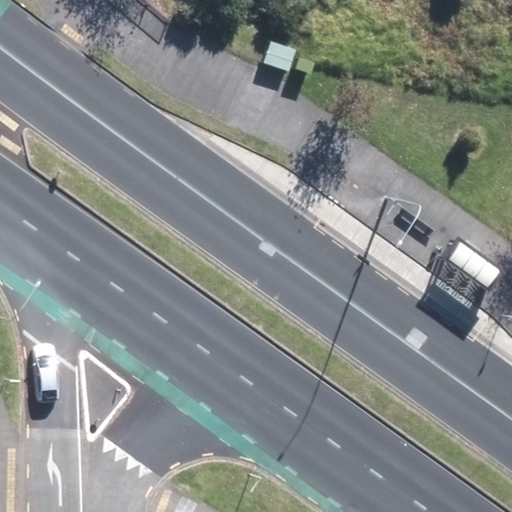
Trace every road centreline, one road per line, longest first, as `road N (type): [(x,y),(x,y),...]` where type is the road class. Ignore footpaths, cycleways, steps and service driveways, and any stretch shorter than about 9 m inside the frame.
road 1 (primary): [(0,58),(202,228),(511,445)]
road 2 (primary): [(431,511),(218,352)]
road 3 (tertiary): [(57,511),(54,425),(83,261)]
road 4 (tertiary): [(218,352),(134,457),(109,511)]
road 5 (primary): [(218,352),(83,261)]
